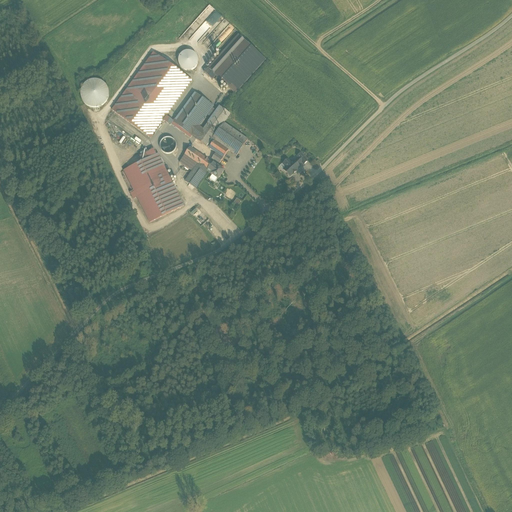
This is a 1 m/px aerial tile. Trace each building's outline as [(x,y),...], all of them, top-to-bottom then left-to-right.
[(198,42),(221,16),(209,5),(191,25),(193,27),(194,26),(198,30),(192,37),(198,42)] [(238,36),(208,69),(204,73),(212,80),(215,76),(217,77),(214,80),(220,85),(222,82),(235,94),(265,61),(238,36)] [(197,65),(198,61),(197,57),(195,54),(192,52),(188,51),(184,52),(181,54),(179,57),(178,61),(179,65),(181,68),(184,70),(188,71),(192,70),(195,68),(197,65)] [(153,53),(112,110),(150,138),(192,81),(153,53)] [(108,99),(109,93),(107,88),(104,83),(100,80),(94,79),(89,80),(84,84),(81,88),(80,94),(82,99),(85,104),(89,106),(95,108),(100,106),(105,103),(108,99)] [(213,107),(194,93),(173,122),(192,136),(193,135),(197,138),(208,123),(218,130),(218,131),(224,123),(230,114),(219,107),(216,111),(212,108),(213,107)] [(197,138),(196,139),(206,146),(211,139),(218,131),(218,130),(208,123),(197,138)] [(224,123),(218,131),(211,139),(214,141),(228,151),(236,156),(248,140),(224,123)] [(176,148),(176,145),(175,142),(174,139),(171,138),(168,137),(165,138),(162,140),(160,142),(160,145),(160,149),(162,151),(165,153),(168,154),(171,153),(174,151),(176,148)] [(228,151),(214,141),(209,148),(223,158),(228,151)] [(200,154),(190,147),(184,155),(194,162),(200,154)] [(153,150),(140,156),(142,161),(156,155),(153,150)] [(142,161),(124,170),(134,191),(137,197),(149,223),(183,206),(158,154),(142,161)] [(213,164),(200,154),(194,162),(197,165),(208,172),(213,164)] [(307,162),(301,154),(297,157),(299,159),(301,162),(304,165),(307,162)] [(194,162),(184,155),(179,162),(192,172),(197,165),(194,162)] [(294,161),(290,164),(287,160),(283,164),(287,167),(284,169),(285,170),(284,170),(286,173),(287,172),(290,176),(300,168),(297,166),(301,162),(299,159),(295,162),(294,161)] [(215,165),(213,164),(208,172),(218,179),(224,171),(217,166),(215,165)] [(208,172),(197,165),(192,172),(186,181),(196,188),(208,172)]
